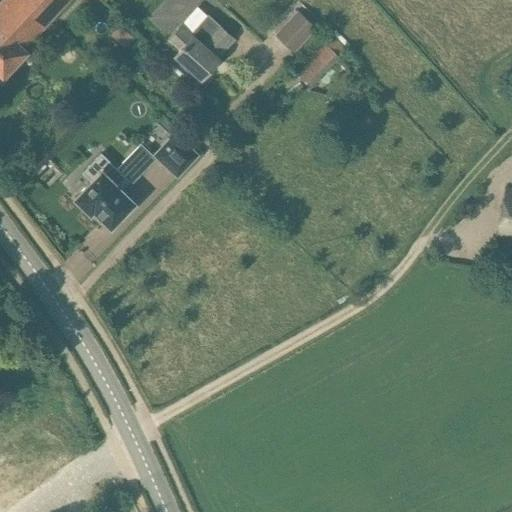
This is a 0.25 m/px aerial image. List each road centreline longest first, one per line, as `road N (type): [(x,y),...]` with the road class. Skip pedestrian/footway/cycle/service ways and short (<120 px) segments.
road 1 (track): [(511,137),(386,282),(148,424)]
road 2 (tertiary): [(165,511),(62,312),(0,224)]
